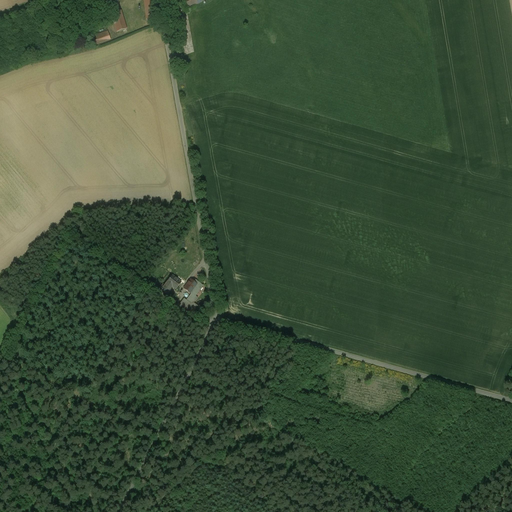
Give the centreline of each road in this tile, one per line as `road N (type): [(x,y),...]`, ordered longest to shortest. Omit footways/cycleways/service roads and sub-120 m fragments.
road 1 (unclassified): [(216,319),(161,0)]
road 2 (track): [(0,354),(69,231),(166,302),(216,319)]
road 3 (unclassified): [(216,319),(511,399)]
road 4 (unclassified): [(118,511),(216,319)]
road 5 (track): [(285,396),(143,511)]
